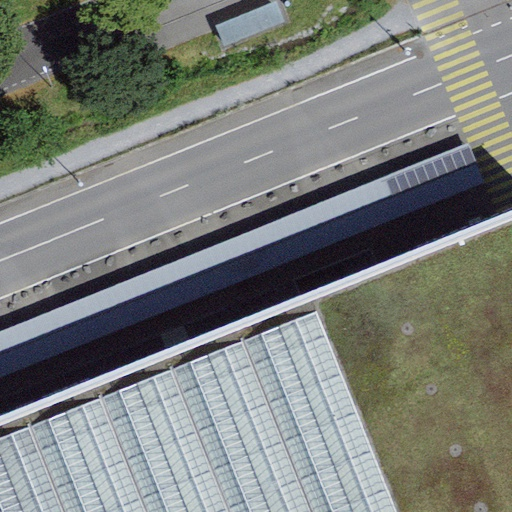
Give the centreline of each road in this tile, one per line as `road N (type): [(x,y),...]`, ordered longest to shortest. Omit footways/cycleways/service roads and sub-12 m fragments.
road 1 (track): [(0,190),(461,0)]
road 2 (tertiary): [(162,0),(0,66)]
